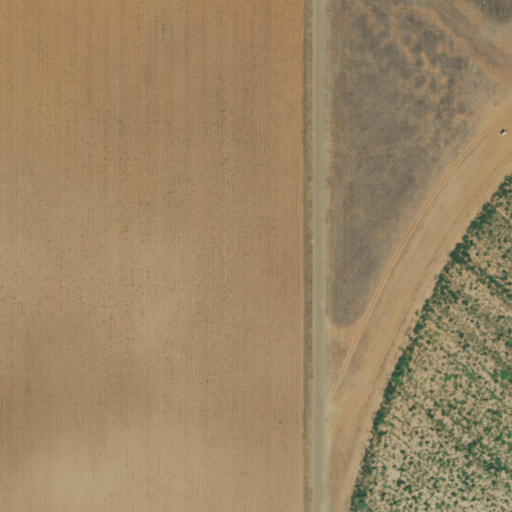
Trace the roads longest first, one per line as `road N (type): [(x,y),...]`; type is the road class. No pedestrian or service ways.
road 1 (residential): [(342,511),(343,0)]
road 2 (track): [(343,492),(0,497)]
